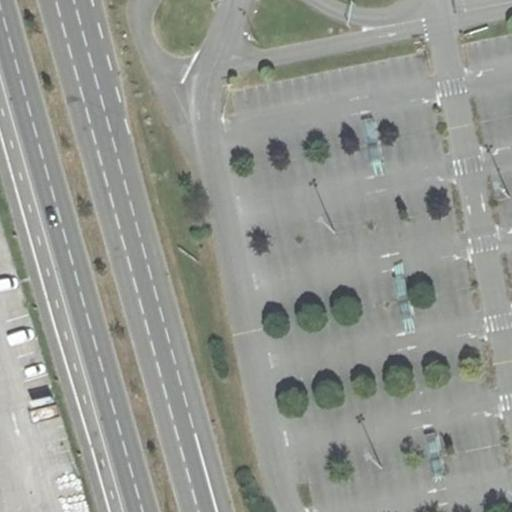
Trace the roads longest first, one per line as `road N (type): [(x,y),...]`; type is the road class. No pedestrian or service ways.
road 1 (secondary): [(207,511),(67,0)]
road 2 (secondary): [(0,8),(140,511)]
